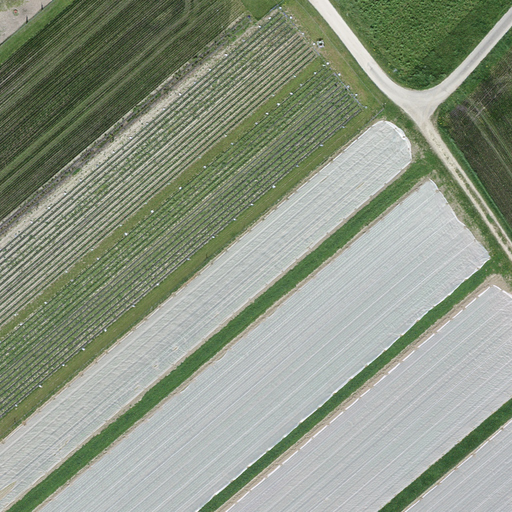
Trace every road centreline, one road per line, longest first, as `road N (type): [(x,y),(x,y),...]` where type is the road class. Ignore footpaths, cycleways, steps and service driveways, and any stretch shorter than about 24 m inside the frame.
road 1 (track): [(511,256),(414,115)]
road 2 (track): [(414,115),(315,0)]
road 3 (track): [(414,115),(511,13)]
